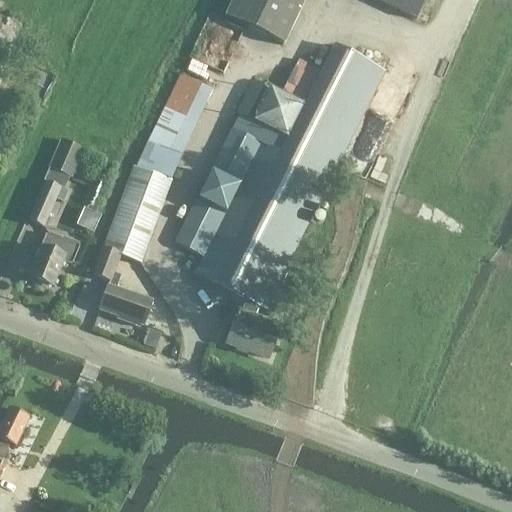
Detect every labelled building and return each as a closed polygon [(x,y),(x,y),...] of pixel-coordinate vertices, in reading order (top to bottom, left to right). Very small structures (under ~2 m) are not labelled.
[(426,0),(236,0),(227,21),(285,47),(307,0),(372,0),(416,21),(426,0)] [(265,311),(330,181),(384,73),(334,48),(280,156),(232,131),(175,245),(204,259),(195,276),(246,302),(241,314),(238,313),(227,345),(269,360),(280,329),(254,320),(259,308),(265,311)] [(68,193),(63,191),(69,178),(72,179),(84,151),(63,141),(28,222),(44,229),(56,201),(63,204),(68,193)] [(103,250),(121,257),(142,264),(172,182),(160,178),(137,169),(133,168),(103,250)] [(79,248),(49,235),(43,249),(42,249),(36,264),(23,258),(18,270),(31,276),(30,279),(53,288),(64,261),(72,265),(79,248)] [(121,257),(103,250),(94,277),(110,283),(100,311),(129,322),(129,324),(138,327),(139,325),(144,327),(153,301),(117,288),(121,276),(116,274),(121,257)] [(4,461),(10,447),(16,449),(30,421),(10,411),(0,430),(0,480),(8,463),(4,461)]
